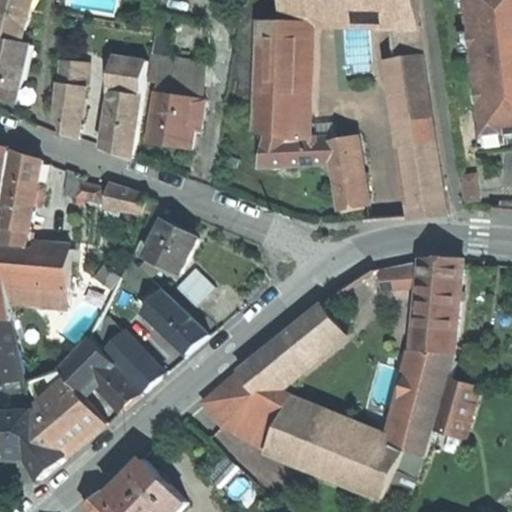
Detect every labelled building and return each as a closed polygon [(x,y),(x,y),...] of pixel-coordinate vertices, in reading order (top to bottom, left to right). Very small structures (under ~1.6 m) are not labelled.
[(0,36),(18,40),(29,0),(1,0),(0,4),(0,36)] [(396,25),(422,26),(419,0),(283,0),(283,21),(312,22),(396,25)] [(459,0),(461,13),(471,12),(469,0),(459,0)] [(511,0),(469,0),(471,12),(473,31),(475,51),(484,126),(486,137),(508,135),(509,138),(511,137),(511,0)] [(307,138),(312,22),(283,21),(262,19),(259,131),(269,134),(261,166),(265,167),(327,164),(334,163),(330,142),(330,139),(307,138)] [(396,25),(400,58),(426,55),(422,26),(396,25)] [(466,52),(475,51),(473,31),(463,32),(466,52)] [(157,32),(154,54),(168,57),(171,34),(157,32)] [(30,43),(18,40),(0,36),(0,99),(18,103),(30,43)] [(160,83),(159,92),(208,100),(208,63),(168,57),(154,54),(150,81),(160,83)] [(400,58),(397,58),(406,120),(435,116),(429,84),(426,55),(400,58)] [(114,92),(116,92),(145,97),(150,62),(119,57),(114,92)] [(92,64),(61,61),(59,82),(85,87),(90,87),(92,64)] [(80,123),(85,87),(59,82),(57,110),(63,132),(82,139),(84,124),(80,123)] [(121,153),(136,159),(145,97),(116,92),(107,148),(121,153)] [(174,146),(194,149),(197,129),(203,130),(208,100),(159,92),(151,143),(174,146)] [(451,212),(435,116),(406,120),(421,217),(451,212)] [(510,144),(509,138),(508,135),(486,137),(484,126),(479,127),(481,148),(510,144)] [(360,136),(330,142),(334,163),(327,164),(328,172),(335,170),(342,211),(357,208),(372,205),(360,136)] [(0,218),(2,219),(13,150),(0,145),(0,218)] [(37,212),(46,162),(33,157),(18,152),(8,206),(12,206),(37,212)] [(67,194),(77,198),(81,174),(70,170),(67,194)] [(478,174),(465,176),(469,203),(482,201),(478,174)] [(79,197),(105,203),(107,188),(82,182),(79,197)] [(145,214),(149,198),(111,185),(106,210),(145,214)] [(33,232),(37,212),(12,206),(8,228),(33,232)] [(149,256),(183,273),(201,238),(184,230),(167,221),(149,256)] [(31,246),(33,232),(8,228),(0,226),(0,238),(1,243),(31,246)] [(74,250),(31,246),(1,243),(4,260),(8,283),(71,288),(74,250)] [(148,296),(159,284),(132,258),(123,275),(148,296)] [(8,283),(4,260),(0,259),(0,291),(10,291),(8,283)] [(419,351),(456,354),(466,261),(448,261),(425,262),(422,286),(416,350),(419,351)] [(422,286),(425,262),(382,270),(385,289),(422,286)] [(179,289),(199,307),(218,287),(199,269),(179,289)] [(69,307),(71,288),(8,283),(10,291),(12,302),(69,307)] [(12,302),(10,291),(0,291),(0,319),(15,319),(12,302)] [(164,329),(190,355),(201,345),(212,335),(166,291),(146,312),(151,317),(158,324),(164,329)] [(326,305),(243,372),(264,400),(272,393),(348,332),(326,305)] [(146,322),(151,317),(146,312),(141,317),(146,322)] [(0,385),(27,381),(14,321),(0,321),(0,385)] [(159,334),(164,329),(158,324),(153,329),(159,334)] [(94,337),(63,369),(87,396),(100,384),(125,411),(134,403),(145,394),(110,356),(111,356),(94,337)] [(457,354),(456,354),(419,351),(395,444),(409,449),(408,451),(426,459),(436,428),(450,380),(457,354)] [(126,369),(147,392),(166,375),(145,353),(126,369)] [(39,410),(0,412),(0,456),(17,458),(30,459),(42,479),(111,424),(87,396),(63,369),(31,382),(39,404),(39,410)] [(207,403),(237,438),(279,396),(272,393),(264,400),(243,372),(207,403)] [(480,388),(450,380),(436,428),(467,438),(480,388)] [(386,499),(400,469),(408,451),(409,449),(395,444),(279,396),(237,438),(386,499)] [(418,477),(426,459),(408,451),(400,469),(418,477)] [(113,496),(128,511),(180,511),(189,503),(147,460),(129,478),(113,496)] [(128,511),(113,496),(107,490),(88,508),(91,511),(128,511)]
